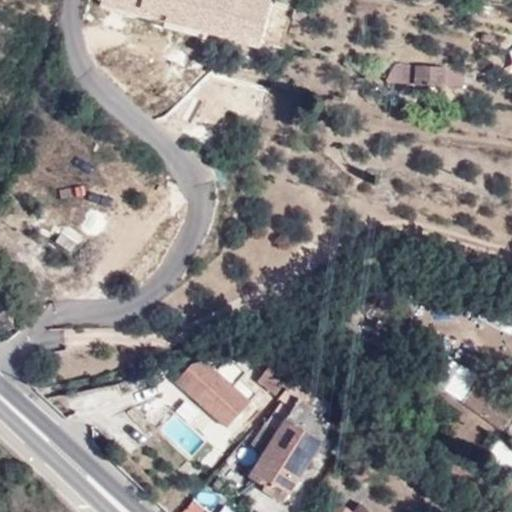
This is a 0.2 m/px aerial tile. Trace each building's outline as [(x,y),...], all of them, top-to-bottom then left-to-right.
[(100,0),(99,7),(262,40),(269,0),(100,0)] [(419,57),(347,42),(341,66),(414,82),(419,57)] [(294,379),(295,377),(273,359),(270,363),(280,371),(287,375),(294,379)] [(201,360),(192,363),(176,381),(227,426),(248,402),(201,360)] [(453,361),(437,384),(463,403),(461,407),(500,434),(511,417),(511,386),(507,383),(497,397),(465,375),(468,371),(453,361)] [(270,363),(258,379),(268,387),(270,384),(280,371),(270,363)] [(268,387),(277,394),(282,386),(286,389),(294,379),(287,375),(280,371),(270,384),(268,387)] [(147,377),(76,398),(87,436),(127,424),(122,408),(153,399),(147,377)] [(297,398),(249,477),(267,488),(271,481),(288,492),(328,426),(316,418),(320,412),(297,398)] [(480,460),(509,480),(511,475),(511,448),(496,438),(480,460)] [(265,492),(281,502),(288,492),(271,481),(267,488),(265,492)] [(193,499),(178,511),(203,511),(205,511),(193,499)] [(340,501),(331,511),(369,511),(360,504),(354,511),(340,501)]
